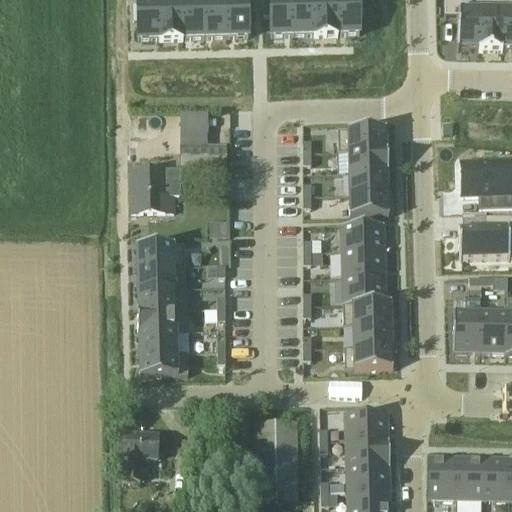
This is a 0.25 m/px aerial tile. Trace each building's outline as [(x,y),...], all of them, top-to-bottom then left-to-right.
[(135,0),(136,10),(132,10),(132,26),(136,26),(137,45),(138,45),(138,44),(159,44),(160,44),(158,0),(135,0)] [(180,0),(158,0),(160,44),(159,44),(159,45),(182,44),(182,43),(181,43),(180,3),(181,3),(180,0)] [(246,0),(222,0),(222,2),(223,2),(224,42),(246,41),(246,42),(247,42),(246,0)] [(292,0),(268,0),(270,41),(271,41),(292,40),(291,0),(292,0)] [(305,0),(292,0),(291,0),(292,40),(313,40),(314,40),(312,0),(305,0)] [(312,0),(314,40),(313,40),(313,41),(337,40),(337,39),(336,39),(334,0),(312,0)] [(357,0),(334,0),(336,39),(337,39),(357,38),(359,39),(358,20),(362,20),(362,4),(358,4),(357,0)] [(443,0),(443,19),(457,19),(456,55),(458,55),(458,54),(478,54),(477,55),(479,55),(480,5),(459,4),(458,0),(443,0)] [(222,2),(202,3),(203,42),(224,42),(223,2),(222,2)] [(181,3),(180,3),(181,43),(182,43),(203,42),(202,3),(181,3)] [(480,5),(479,55),(500,56),(502,5),(480,5)] [(511,5),(502,5),(500,56),(501,56),(501,55),(511,54),(511,5)] [(178,150),(178,167),(225,167),(225,150),(206,150),(206,134),(178,134),(178,150)] [(385,134),(337,135),(337,158),(347,158),(347,157),(386,156),(385,134)] [(302,147),(302,159),(310,159),(310,147),(302,147)] [(386,156),(347,157),(347,158),(347,179),(386,178),(386,179),(387,179),(386,156)] [(302,159),(302,171),(310,171),(310,159),(302,159)] [(509,166),(459,167),(460,202),(478,202),(478,204),(483,204),(483,214),(478,214),(478,216),(511,214),(511,187),(510,187),(509,166)] [(167,175),(129,175),(130,218),(173,217),(173,200),(178,200),(178,174),(167,175)] [(386,178),(347,179),(348,201),(387,200),(386,179),(386,178)] [(302,190),(302,202),(310,202),(310,190),(302,190)] [(387,200),(348,201),(349,223),(387,222),(387,200)] [(302,202),(302,214),(310,214),(310,202),(302,202)] [(459,234),(457,234),(458,266),(460,266),(460,265),(507,264),(507,265),(508,265),(508,264),(511,263),(511,227),(511,221),(484,222),(484,234),(462,235),(459,235),(459,234)] [(228,227),(208,228),(209,243),(228,242),(228,227)] [(383,229),(339,230),(340,257),(384,256),(383,229)] [(183,250),(135,251),(135,274),(184,272),(183,250)] [(384,256),(340,257),(341,284),(384,283),(384,256)] [(216,271),(224,271),(224,259),(216,259),(216,271)] [(216,271),(216,283),(224,283),(224,271),(216,271)] [(184,272),(135,274),(136,295),(184,294),(184,272)] [(384,283),(341,284),(341,310),(385,309),(385,308),(384,283)] [(184,294),(136,295),(137,316),(137,317),(185,315),(184,294)] [(302,299),(302,312),(310,311),(310,299),(302,299)] [(216,302),(216,314),(224,314),(224,302),(216,302)] [(385,309),(341,310),(342,332),(352,332),(352,331),(390,330),(390,308),(385,308),(385,309)] [(302,312),(302,323),(310,323),(310,311),(302,312)] [(216,314),(216,326),(224,326),(224,314),(216,314)] [(453,314),(452,357),(479,358),(480,314),(453,314)] [(480,314),(479,358),(505,359),(506,315),(480,314)] [(137,316),(136,316),(137,339),(137,338),(176,337),(176,338),(186,338),(185,315),(137,317),(137,316)] [(390,330),(352,331),(352,332),(352,352),(352,353),(391,352),(390,330)] [(176,337),(137,338),(137,339),(138,360),(177,359),(177,358),(176,338),(176,337)] [(216,346),(216,358),(224,358),(224,346),(216,346)] [(352,352),(343,353),(343,376),(392,374),(391,352),(352,353),(352,352)] [(302,354),(302,366),(310,366),(310,354),(302,354)] [(177,359),(138,360),(139,382),(187,381),(186,358),(177,358),(177,359)] [(216,358),(216,370),(224,370),(224,358),(216,358)] [(387,418),(343,420),(344,448),(388,447),(388,445),(387,445),(387,418)] [(253,427),(253,507),(297,506),(297,486),(296,426),(253,427)] [(326,435),(318,435),(318,447),(326,447),(326,435)] [(123,464),(122,485),(140,486),(141,464),(156,465),(157,441),(125,440),(124,464),(123,464)] [(326,447),(318,447),(319,459),(327,459),(326,447)] [(388,447),(344,448),(345,474),(388,473),(389,473),(388,447)] [(429,462),(428,505),(455,506),(456,462),(429,462)] [(456,462),(455,506),(481,506),(482,463),(456,462)] [(482,463),(481,506),(508,507),(509,463),(508,463),(508,464),(482,463)] [(388,473),(345,474),(345,500),(389,499),(388,473)] [(327,488),(319,488),(320,500),(328,500),(327,488)] [(389,511),(389,499),(345,500),(345,511),(389,511)] [(328,500),(320,500),(319,511),(323,511),(328,511),(328,500)]
